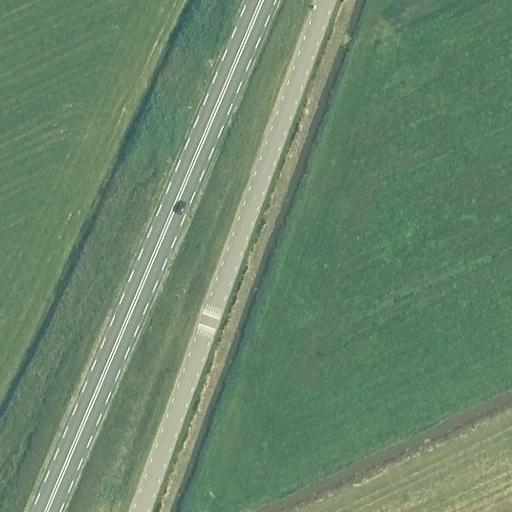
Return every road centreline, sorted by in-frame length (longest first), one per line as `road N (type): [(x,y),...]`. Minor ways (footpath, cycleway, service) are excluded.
road 1 (primary): [(48,511),(267,0)]
road 2 (unclassified): [(139,511),(325,0)]
